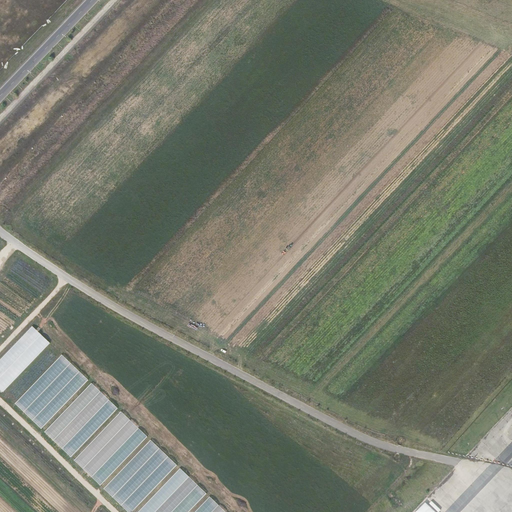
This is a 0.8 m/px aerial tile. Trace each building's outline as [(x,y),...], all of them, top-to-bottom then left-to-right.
[(32,327),(0,359),(0,389),(2,392),(50,343),(32,327)] [(62,355),(15,404),(41,429),(88,380),(62,355)] [(92,384),(45,432),(71,458),(118,409),(92,384)] [(147,437),(121,412),(74,460),(100,485),(147,437)] [(130,511),(176,465),(150,440),(103,489),(127,511),(130,511)] [(188,511),(206,494),(180,469),(138,511),(188,511)] [(225,511),(210,497),(195,511),(225,511)] [(438,511),(441,510),(431,501),(428,505),(435,511),(438,511)] [(435,511),(428,505),(425,502),(415,511),(435,511)]
